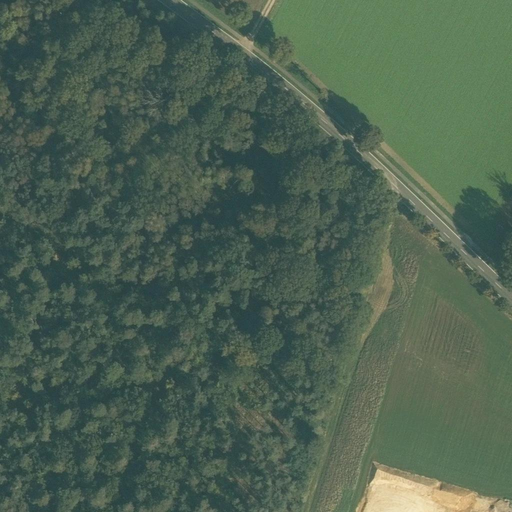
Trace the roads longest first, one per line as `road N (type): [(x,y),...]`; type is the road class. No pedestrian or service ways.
road 1 (tertiary): [(511,299),(325,125),(168,0)]
road 2 (track): [(336,391),(0,215)]
road 3 (track): [(398,189),(303,511)]
